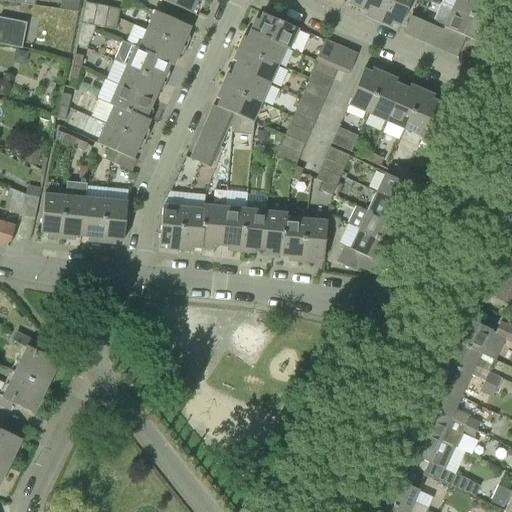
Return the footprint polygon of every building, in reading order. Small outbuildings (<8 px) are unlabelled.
[(61,0),(59,9),(78,12),(79,0),(61,0)] [(160,0),(192,13),(194,7),(198,6),(200,5),(202,0),(160,0)] [(349,5),(362,10),(366,0),(348,0),(351,1),(349,5)] [(366,17),(378,22),(388,0),(366,0),(362,10),(368,13),(366,17)] [(392,24),(400,27),(411,0),(388,0),(378,22),(391,27),(392,24)] [(454,0),(452,7),(492,24),(497,13),(493,12),(496,5),(485,0),(454,0)] [(81,24),(93,26),(97,5),(85,3),(81,24)] [(486,38),(492,24),(452,7),(451,8),(441,4),(433,22),(434,22),(444,27),(455,32),(465,37),(479,43),(483,36),(486,38)] [(96,27),(104,28),(108,7),(97,5),(93,26),(96,27)] [(104,28),(116,31),(120,10),(108,7),(104,28)] [(146,29),(186,47),(189,39),(189,36),(187,34),(190,27),(154,11),(146,29)] [(403,33),(414,38),(423,17),(412,13),(403,33)] [(249,33),(285,49),(290,50),(299,30),(262,14),(259,21),(255,19),(249,33)] [(414,38),(425,43),(434,22),(433,22),(423,17),(414,38)] [(0,44),(12,47),(21,48),(25,25),(0,19),(0,44)] [(425,43),(436,47),(444,27),(434,22),(425,43)] [(96,27),(93,26),(81,24),(77,44),(87,48),(96,27)] [(436,47),(446,52),(455,32),(444,27),(436,47)] [(154,58),(169,64),(173,66),(176,59),(179,58),(182,57),(186,47),(146,29),(138,48),(155,55),(154,58)] [(446,52),(457,57),(465,37),(455,32),(446,52)] [(278,65),(285,49),(249,33),(247,38),(243,36),(238,47),(278,65)] [(167,69),(169,64),(154,58),(155,55),(138,48),(123,41),(114,61),(126,66),(166,83),(169,75),(169,72),(167,69)] [(326,66),(335,46),(324,41),(315,61),(317,62),(326,66)] [(346,50),(335,46),(326,66),(337,71),(346,50)] [(234,69),(270,85),(278,65),(238,47),(233,61),(236,62),(234,69)] [(357,55),(346,50),(337,71),(348,75),(357,55)] [(72,66),(81,68),(83,56),(75,55),(72,66)] [(326,66),(317,62),(313,71),(333,80),(337,71),(326,66)] [(70,79),(79,81),(81,68),(72,66),(70,79)] [(117,85),(154,101),(156,95),(159,94),(162,92),(166,83),(126,66),(117,85)] [(222,86),(262,103),(270,85),(234,69),(231,76),(227,74),(222,86)] [(347,106),(367,114),(384,74),(372,69),(371,72),(363,69),(347,106)] [(308,82),(328,91),(333,80),(313,71),(308,82)] [(367,114),(385,122),(401,86),(395,83),(396,79),(384,74),(367,114)] [(303,93),(323,102),(328,91),(308,82),(303,93)] [(130,111),(150,120),(153,112),(153,110),(151,107),(154,101),(117,85),(109,104),(109,105),(112,107),(129,114),(130,111)] [(385,122),(404,130),(422,90),(410,85),(408,89),(401,86),(385,122)] [(217,107),(253,123),(262,103),(222,86),(216,98),(220,100),(217,107)] [(404,130),(422,138),(438,102),(432,99),(434,95),(422,90),(404,130)] [(318,112),(323,102),(303,93),(299,104),(318,112)] [(59,106),(68,108),(71,96),(62,94),(59,106)] [(438,102),(422,138),(421,141),(441,150),(457,114),(449,111),(451,107),(438,102)] [(294,114),(314,123),(318,112),(299,104),(294,114)] [(57,118),(65,120),(68,108),(59,106),(57,118)] [(253,127),(253,123),(217,107),(213,106),(209,116),(229,125),(230,124),(232,125),(232,132),(254,133),(254,127),(253,127)] [(105,124),(145,141),(149,133),(148,130),(147,127),(150,120),(130,111),(129,114),(112,107),(105,124)] [(289,126),(309,134),(314,123),(294,114),(289,126)] [(204,127),(225,136),(229,125),(209,116),(204,127)] [(109,149),(117,153),(133,159),(136,152),(139,152),(141,151),(145,141),(105,124),(96,144),(109,149)] [(284,136),(304,144),(309,134),(289,126),(284,136)] [(199,138),(220,147),(225,136),(204,127),(199,138)] [(331,144),(351,152),(358,136),(338,128),(331,144)] [(72,147),(76,139),(64,134),(61,142),(72,147)] [(280,147),(300,156),(304,144),(284,136),(280,147)] [(195,149),(215,157),(220,147),(199,138),(195,149)] [(72,147),(84,152),(87,144),(76,139),(72,147)] [(295,166),(300,156),(280,147),(275,158),(295,166)] [(324,158),(344,167),(349,156),(329,147),(324,158)] [(357,156),(368,162),(372,153),(361,148),(357,156)] [(117,153),(109,149),(104,160),(113,163),(117,153)] [(211,168),(215,157),(195,149),(190,159),(211,168)] [(137,160),(133,159),(117,153),(113,163),(132,171),(137,160)] [(368,162),(380,167),(384,159),(372,153),(368,162)] [(320,169),(340,178),(344,167),(324,158),(320,169)] [(389,176),(403,182),(408,172),(394,165),(389,176)] [(297,182),(303,170),(295,166),(289,178),(297,182)] [(323,183),(335,189),(340,178),(320,169),(315,180),(323,183)] [(403,182),(416,189),(421,178),(408,172),(403,182)] [(420,190),(416,189),(403,182),(389,176),(385,174),(376,193),(415,212),(421,199),(417,198),(420,190)] [(320,191),(332,196),(335,189),(323,183),(320,191)] [(26,195),(39,198),(41,188),(27,186),(25,195),(26,195)] [(21,216),(34,219),(39,198),(26,195),(25,195),(9,190),(5,210),(21,216)] [(409,223),(415,212),(376,193),(367,211),(402,228),(405,222),(409,223)] [(48,238),(61,239),(66,196),(44,194),(40,233),(48,234),(48,238)] [(75,236),(82,237),(86,198),(66,196),(61,239),(74,241),(75,236)] [(89,242),(103,243),(107,200),(86,198),(82,237),(89,238),(89,242)] [(115,240),(123,241),(127,202),(107,200),(103,243),(115,244),(115,240)] [(166,249),(180,250),(184,208),(163,205),(159,244),(167,245),(166,249)] [(214,246),(221,246),(225,207),(203,205),(202,209),(201,227),(204,228),(202,249),(213,250),(214,246)] [(358,231),(397,249),(403,236),(399,235),(402,228),(367,211),(356,206),(347,223),(359,229),(358,231)] [(228,251),(241,253),(245,209),(225,207),(221,246),(228,247),(228,251)] [(193,248),(202,249),(204,228),(201,227),(202,209),(184,208),(180,250),(193,252),(193,248)] [(254,250),(261,250),(265,211),(245,209),(241,253),(254,254),(254,250)] [(268,255),(280,256),(282,235),(285,235),(286,217),(287,213),(265,211),(261,250),(269,251),(268,255)] [(327,221),(326,227),(333,231),(339,221),(327,215),(327,221)] [(288,261),(302,263),(307,219),(286,217),(285,235),(282,235),(280,256),(289,257),(288,261)] [(511,218),(506,217),(486,290),(511,297),(511,292),(511,218)] [(307,219),(302,263),(315,264),(315,260),(323,261),(326,227),(327,221),(307,219)] [(0,225),(0,244),(9,247),(15,226),(1,222),(0,225)] [(354,270),(356,265),(376,274),(381,264),(385,266),(388,258),(392,260),(397,249),(358,231),(349,249),(344,247),(337,262),(354,270)] [(494,333),(490,331),(464,319),(453,342),(480,355),(494,361),(504,340),(511,343),(511,330),(499,324),(494,333)] [(14,372),(45,387),(57,362),(36,352),(40,344),(16,333),(12,341),(25,348),(14,372)] [(443,364),(470,376),(480,355),(453,342),(443,364)] [(433,385),(460,397),(466,385),(470,376),(443,364),(433,385)] [(0,395),(0,405),(8,409),(12,401),(33,412),(45,387),(14,372),(2,396),(0,395)] [(498,388),(502,379),(488,373),(484,382),(498,388)] [(494,396),(498,388),(484,382),(480,390),(494,396)] [(423,407),(450,419),(460,397),(433,385),(423,407)] [(414,428),(455,448),(464,426),(450,419),(423,407),(414,428)] [(488,437),(492,429),(468,417),(464,426),(488,437)] [(0,461),(8,465),(19,441),(0,431),(0,426),(2,423),(0,421),(0,461)] [(422,476),(431,479),(432,477),(474,497),(480,485),(454,473),(453,473),(445,470),(455,448),(414,428),(403,451),(428,463),(422,476)] [(381,500),(406,511),(429,511),(426,511),(427,508),(413,502),(419,490),(391,478),(381,500)] [(220,492),(206,485),(201,496),(215,502),(220,492)] [(375,511),(406,511),(381,500),(375,511)]
